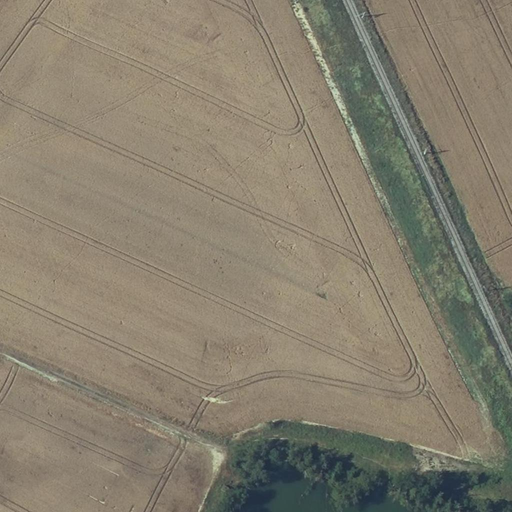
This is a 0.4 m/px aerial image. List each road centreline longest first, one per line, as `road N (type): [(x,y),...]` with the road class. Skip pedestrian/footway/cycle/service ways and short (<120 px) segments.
road 1 (track): [(0,351),(215,447),(217,473),(200,511)]
road 2 (track): [(215,447),(291,439),(402,468)]
